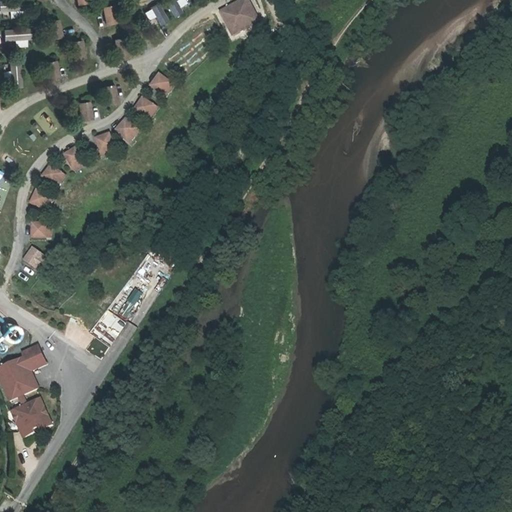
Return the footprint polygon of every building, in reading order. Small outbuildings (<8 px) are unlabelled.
[(0,0),(0,11),(10,11),(10,17),(23,16),(21,0),(0,0)] [(171,0),(166,4),(173,16),(189,6),(185,0),(171,0)] [(246,0),(222,13),(235,37),(260,25),(247,0),(246,0)] [(152,28),(168,20),(159,4),(144,11),(152,28)] [(103,8),(106,25),(120,22),(116,5),(103,8)] [(48,22),(52,40),(65,38),(60,20),(48,22)] [(30,28),(4,29),(4,36),(14,36),(14,48),(30,47),(30,28)] [(4,38),(5,46),(14,45),(13,36),(4,38)] [(115,41),(119,59),(131,56),(127,38),(115,41)] [(71,43),(75,60),(87,57),(83,41),(71,43)] [(45,64),(50,83),(62,80),(58,61),(45,64)] [(6,89),(22,88),(20,64),(5,64),(6,89)] [(162,75),(153,87),(168,98),(177,87),(162,75)] [(104,86),(108,104),(121,102),(117,83),(104,86)] [(145,99),(136,110),(152,123),(161,111),(145,99)] [(79,104),(83,122),(94,120),(90,102),(79,104)] [(127,120),(118,132),(133,143),(143,132),(127,120)] [(99,139),(105,156),(118,152),(113,135),(99,139)] [(80,146),(66,154),(77,171),(90,164),(80,146)] [(54,165),(44,178),(61,188),(70,176),(54,165)] [(38,190),(37,192),(31,203),(37,205),(45,209),(50,211),(56,198),(45,193),(38,190)] [(54,223),(45,223),(37,224),(34,224),(34,239),(37,239),(45,238),(55,238),(54,223)] [(45,253),(37,248),(36,247),(27,261),(37,267),(42,271),(45,268),(52,258),(45,253)] [(136,289),(129,301),(138,306),(145,294),(136,289)] [(121,315),(130,319),(136,306),(127,302),(121,315)] [(47,364),(45,358),(39,345),(37,346),(23,351),(26,357),(31,370),(37,369),(45,365),(47,364)] [(40,388),(37,382),(31,370),(26,357),(0,367),(0,376),(3,382),(6,391),(11,400),(33,391),(40,388)] [(54,426),(45,405),(42,398),(37,401),(13,411),(25,439),(37,434),(45,430),(54,426)]
